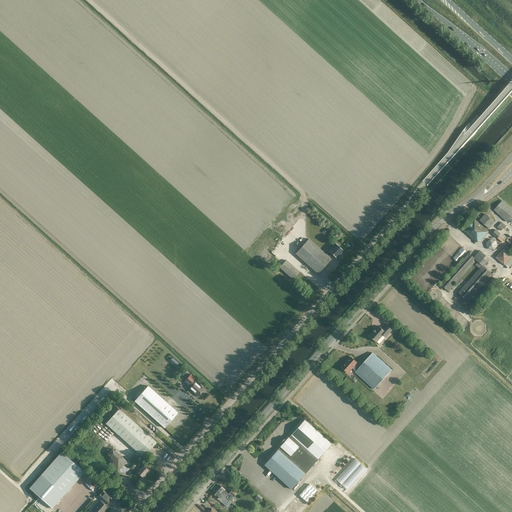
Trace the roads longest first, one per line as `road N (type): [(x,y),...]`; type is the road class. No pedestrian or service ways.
road 1 (unclassified): [(130,511),(511,86)]
road 2 (track): [(329,292),(287,253),(301,234),(302,191),(89,0)]
road 3 (tertiary): [(175,511),(451,211)]
road 4 (track): [(21,489),(113,387),(185,451)]
road 5 (track): [(236,444),(291,496),(315,471),(361,511)]
road 6 (secondary): [(418,0),(511,82)]
